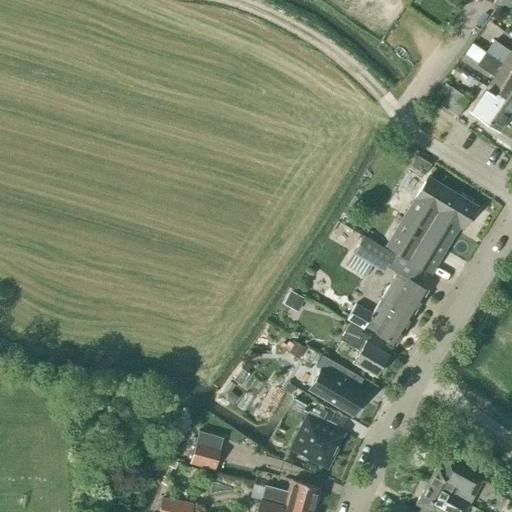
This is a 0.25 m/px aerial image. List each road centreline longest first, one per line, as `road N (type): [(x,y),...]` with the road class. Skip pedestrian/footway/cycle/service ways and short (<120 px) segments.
road 1 (track): [(511,199),(419,136),(290,24),(227,0)]
road 2 (tertiary): [(356,511),(421,378),(511,233)]
